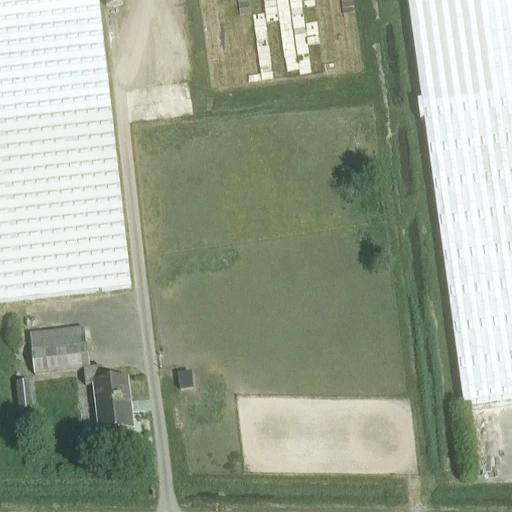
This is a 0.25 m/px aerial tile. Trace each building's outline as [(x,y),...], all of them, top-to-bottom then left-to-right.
[(0,0),(0,305),(133,290),(99,0),(0,0)] [(511,0),(406,0),(421,104),(417,104),(420,124),(424,123),(464,408),(511,401),(511,0)] [(31,338),(32,353),(35,377),(84,371),(86,388),(95,387),(100,434),(134,431),(128,382),(104,384),(102,369),(90,371),(88,347),(86,331),(31,338)] [(181,392),(194,390),(192,373),(179,374),(181,392)] [(30,384),(17,385),(20,413),(33,412),(30,384)]
